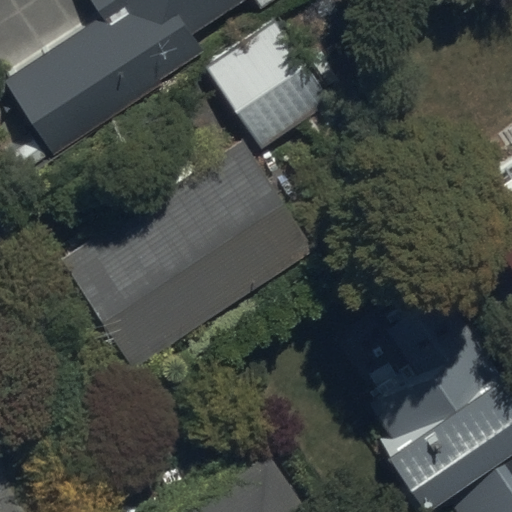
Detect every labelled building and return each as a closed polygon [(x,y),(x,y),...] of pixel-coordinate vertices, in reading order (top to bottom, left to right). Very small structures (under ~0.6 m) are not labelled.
[(249,0),(253,5),(260,0),(87,0),(93,9),(0,71),(0,76),(48,148),(195,49),(183,31),(230,0),(249,0)] [(267,18),(198,63),(252,144),(297,114),(315,143),(340,127),(267,18)] [(306,246),(233,135),(184,166),(175,152),(130,181),(141,199),(51,257),(122,366),(306,246)] [(511,140),(455,179),(511,264),(511,140)] [(511,511),(511,383),(433,266),(376,304),(408,351),(358,385),(378,413),(369,419),(408,478),(429,464),(461,511),(511,511)] [(318,511),(268,436),(154,511),(318,511)]
